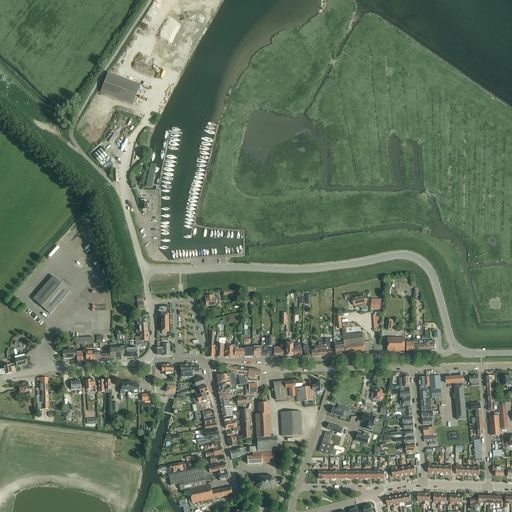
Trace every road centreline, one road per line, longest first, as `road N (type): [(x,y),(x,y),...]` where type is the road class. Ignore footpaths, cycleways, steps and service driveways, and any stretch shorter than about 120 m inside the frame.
road 1 (tertiary): [(455,347),(432,275),(406,256),(309,269),(147,273)]
road 2 (residential): [(264,511),(235,486),(205,361)]
road 3 (residential): [(219,361),(377,357)]
road 4 (tertiary): [(0,379),(146,360)]
road 5 (track): [(0,490),(30,477),(71,479),(107,492),(116,511)]
road 6 (residential): [(200,360),(191,301),(175,304),(175,360)]
road 7 (residential): [(488,487),(481,366)]
